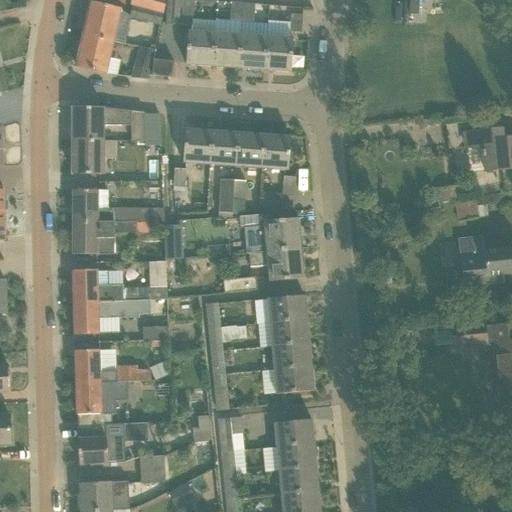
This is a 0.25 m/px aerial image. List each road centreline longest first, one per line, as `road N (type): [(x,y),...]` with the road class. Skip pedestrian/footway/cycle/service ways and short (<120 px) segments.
road 1 (residential): [(48,511),(40,89)]
road 2 (residential): [(360,511),(324,107)]
road 3 (residential): [(324,107),(40,89)]
